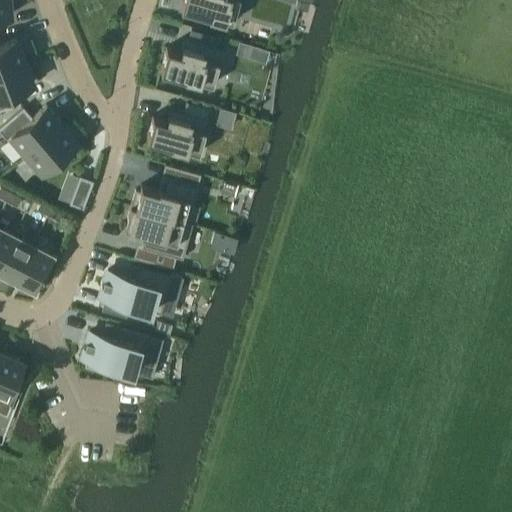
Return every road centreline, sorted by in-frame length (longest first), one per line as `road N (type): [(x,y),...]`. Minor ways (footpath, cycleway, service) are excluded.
road 1 (residential): [(0,313),(42,318),(62,295),(113,162),(119,122)]
road 2 (residential): [(119,122),(92,102),(51,0)]
road 3 (residential): [(119,122),(146,0)]
